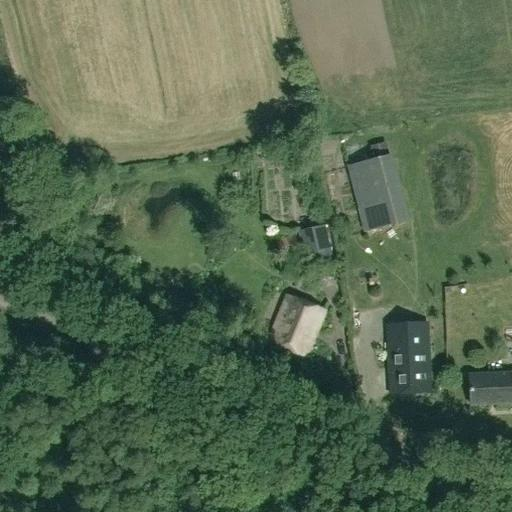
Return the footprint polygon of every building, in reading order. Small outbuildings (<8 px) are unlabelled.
[(346,168),(360,221),(353,223),(356,233),(363,232),(364,234),(409,221),(391,155),(346,168)] [(511,255),(434,255),(434,315),(511,315),(511,255)] [(151,288),(147,299),(161,304),(164,293),(151,288)] [(286,296),(268,343),(305,357),(324,311),(286,296)] [(430,393),(427,335),(387,337),(390,395),(430,393)] [(511,374),(468,377),(470,407),(511,404),(511,374)]
